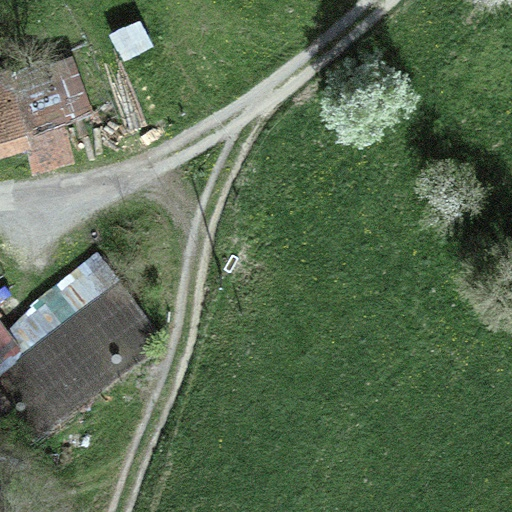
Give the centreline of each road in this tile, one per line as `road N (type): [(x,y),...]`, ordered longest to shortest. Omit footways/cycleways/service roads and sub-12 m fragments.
road 1 (track): [(289,83),(221,176),(200,237),(182,337),(117,511)]
road 2 (track): [(0,205),(152,173),(289,83),(385,0)]
